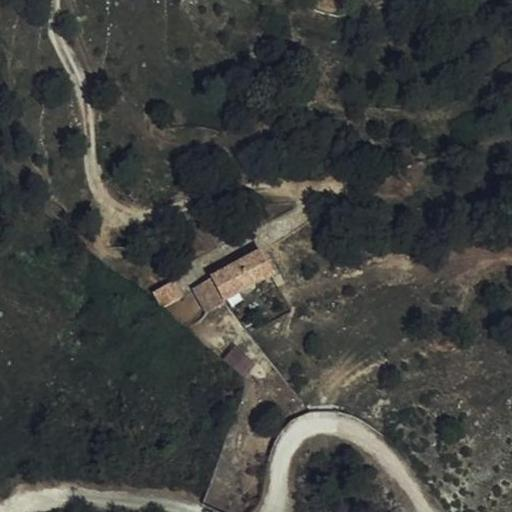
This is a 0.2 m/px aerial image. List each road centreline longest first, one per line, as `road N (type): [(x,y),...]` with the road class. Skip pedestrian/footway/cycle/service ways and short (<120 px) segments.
road 1 (track): [(424,511),(363,433),(315,421),(283,452),(274,511)]
road 2 (track): [(105,208),(88,166),(84,89),(57,37),(58,0)]
road 3 (track): [(184,511),(116,502),(12,511)]
